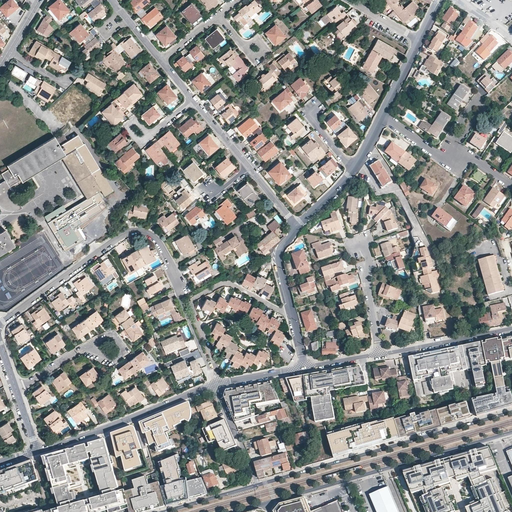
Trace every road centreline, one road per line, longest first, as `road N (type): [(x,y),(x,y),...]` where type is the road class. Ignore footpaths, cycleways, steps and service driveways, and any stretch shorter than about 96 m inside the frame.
road 1 (primary): [(511,411),(257,484)]
road 2 (primary): [(264,503),(511,432)]
road 3 (residential): [(0,322),(135,230),(157,238),(183,293)]
road 4 (residential): [(216,384),(193,299),(230,283),(290,309)]
road 5 (residential): [(38,452),(191,394)]
road 6 (residential): [(379,354),(511,328)]
